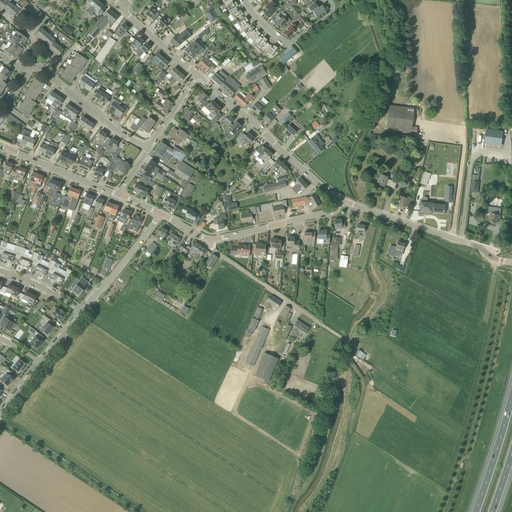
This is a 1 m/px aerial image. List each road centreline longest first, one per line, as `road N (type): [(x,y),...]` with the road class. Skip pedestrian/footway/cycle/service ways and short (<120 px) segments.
road 1 (tertiary): [(341,199),(196,76)]
road 2 (residential): [(352,344),(215,254),(208,238)]
road 3 (tertiary): [(511,261),(341,199)]
road 4 (tertiary): [(208,238),(332,211),(341,199)]
road 5 (unclassified): [(328,0),(333,12),(290,43),(245,0)]
road 6 (tertiary): [(117,196),(0,144)]
road 7 (unclassified): [(82,313),(158,214)]
road 8 (motorway): [(511,396),(475,511)]
road 9 (track): [(504,120),(499,0)]
